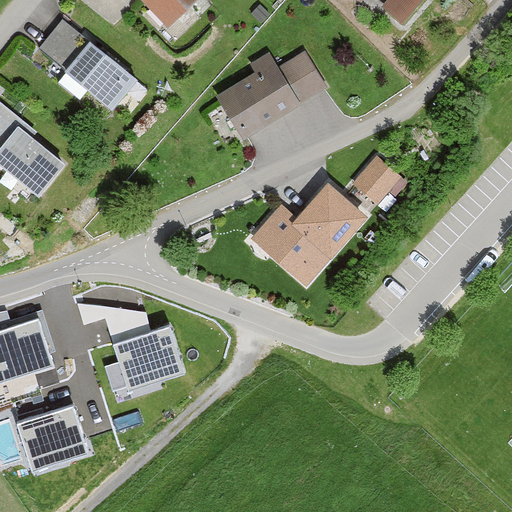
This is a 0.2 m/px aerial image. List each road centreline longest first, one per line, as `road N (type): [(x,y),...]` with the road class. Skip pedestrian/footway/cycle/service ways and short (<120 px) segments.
road 1 (residential): [(509,0),(418,99),(390,117),(111,249),(0,286)]
road 2 (track): [(80,511),(280,328)]
